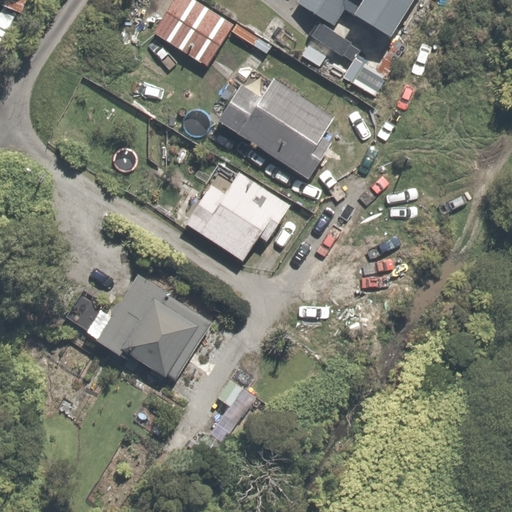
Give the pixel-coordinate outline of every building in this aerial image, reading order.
[(232,19),(202,0),(173,0),(154,29),(205,62),(232,19)] [(301,0),(332,21),(347,0),(389,29),(408,0),(301,0)] [(335,111),(273,71),(261,89),(240,75),(214,115),(305,174),(329,138),(321,133),(335,111)] [(223,183),(211,175),(183,217),(241,256),(259,230),(268,236),(293,199),(238,162),(223,183)] [(217,319),(137,266),(111,306),(82,287),(64,316),(121,354),(124,349),(161,373),(172,357),(186,366),(217,319)]
